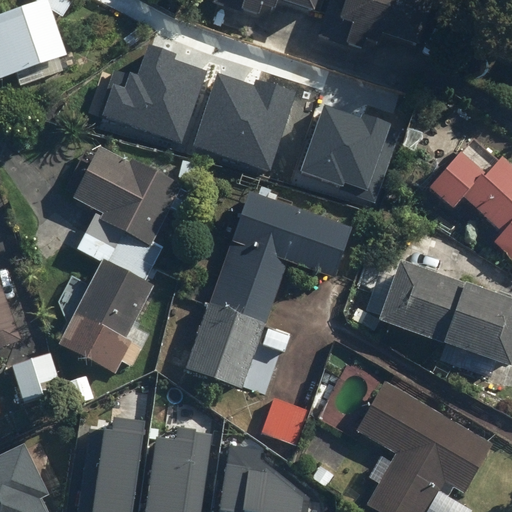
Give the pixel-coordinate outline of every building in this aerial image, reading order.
[(315,0),(206,0),(204,10),(250,25),(254,14),(262,17),(266,7),(310,21),(315,0)] [(429,0),(326,0),(312,44),(364,62),(371,41),(411,54),(429,0)] [(0,83),(9,80),(14,94),(61,78),(37,7),(0,18),(0,83)] [(116,65),(98,120),(184,149),(212,67),(144,44),(135,72),(116,65)] [(218,77),(193,150),(269,176),(297,94),(256,80),(253,89),(218,77)] [(320,103),(297,170),(379,198),(406,120),(369,107),(365,118),(320,103)] [(169,194),(84,156),(61,208),(87,219),(71,255),(93,265),(52,355),(112,382),(118,369),(130,374),(140,351),(123,343),(150,283),(147,281),(158,257),(143,251),(169,194)] [(477,183),(449,159),(418,195),(442,216),(450,207),(471,226),(465,233),(511,273),(511,183),(491,165),(477,183)] [(344,235),(236,198),(176,376),(239,397),(282,268),(328,283),(344,235)] [(0,253),(0,353),(32,342),(0,253)] [(511,347),(511,311),(375,268),(357,326),(504,372),(511,347)] [(55,391),(45,349),(2,360),(13,402),(55,391)] [(488,447),(374,382),(345,434),(386,457),(357,509),(361,511),(458,511),(432,497),(437,487),(458,499),(488,447)] [(89,409),(82,511),(135,511),(143,412),(89,409)] [(198,511),(203,424),(148,422),(144,511),(198,511)] [(222,503),(246,504),(246,511),(300,511),(301,482),(265,442),(224,441),(222,503)] [(12,448),(0,453),(0,511),(33,511),(31,508),(40,504),(12,448)]
